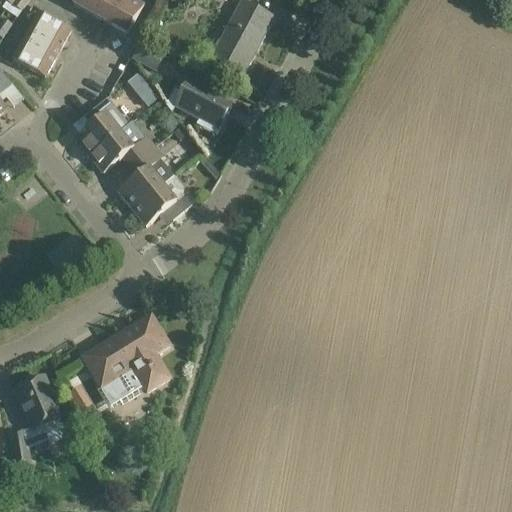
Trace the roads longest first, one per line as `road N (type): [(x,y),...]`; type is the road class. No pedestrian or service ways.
road 1 (residential): [(143,274),(222,211),(338,0)]
road 2 (residential): [(143,274),(22,134)]
road 3 (residential): [(0,354),(143,274)]
